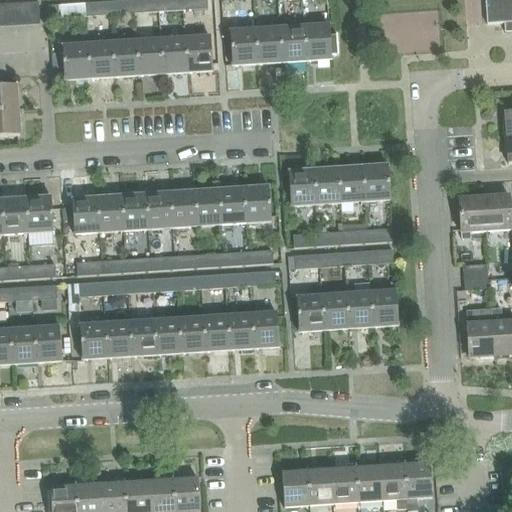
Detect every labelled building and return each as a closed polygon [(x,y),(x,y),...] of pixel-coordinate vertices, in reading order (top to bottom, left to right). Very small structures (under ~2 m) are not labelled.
[(143,1),(144,15),(159,14),(159,0),(143,1)] [(167,0),(168,13),(184,12),(182,0),(167,0)] [(192,0),(193,11),(208,10),(207,0),(192,0)] [(511,0),(485,0),(487,26),(505,25),(505,34),(511,33),(511,0)] [(118,3),(119,16),(135,15),(134,2),(118,3)] [(93,4),(94,18),(110,17),(109,3),(93,4)] [(27,4),(16,5),(17,28),(28,27),(27,4)] [(39,26),(38,4),(27,4),(28,27),(39,26)] [(16,5),(5,6),(6,28),(17,28),(16,5)] [(69,6),(70,19),(86,18),(85,5),(69,6)] [(329,27),(304,29),(306,64),(331,62),(331,57),(337,56),(337,57),(338,57),(337,36),(336,36),(336,37),(330,37),(329,27)] [(304,29),(280,30),(282,66),(306,64),(304,29)] [(280,30),(255,32),(257,67),(282,66),(280,30)] [(257,67),(255,32),(230,34),(233,69),(257,67)] [(211,40),(185,41),(187,76),(213,74),(211,40)] [(185,41),(161,43),(163,77),(187,76),(185,41)] [(161,43),(136,44),(139,79),(163,77),(161,43)] [(136,44),(111,46),(113,80),(139,79),(136,44)] [(111,46),(87,47),(89,81),(113,80),(111,46)] [(89,81),(87,47),(62,48),(64,83),(89,81)] [(0,87),(0,113),(19,112),(17,86),(0,87)] [(232,111),(233,135),(245,134),(244,111),(232,111)] [(19,112),(0,113),(0,138),(20,137),(19,112)] [(388,168),(362,170),(364,204),(390,203),(388,168)] [(362,170),(338,171),(341,206),(364,204),(362,170)] [(338,171),(313,173),(315,207),(341,206),(338,171)] [(315,207),(313,173),(289,174),(290,209),(315,207)] [(268,189),(244,191),(245,225),(271,224),(268,189)] [(244,191),(218,192),(221,227),(245,225),(244,191)] [(218,192),(194,194),(197,228),(221,227),(218,192)] [(194,194),(170,195),(172,230),(197,228),(194,194)] [(170,195),(146,197),(148,231),(172,230),(170,195)] [(146,197),(121,198),(123,233),(148,231),(146,197)] [(51,198),(26,199),(28,235),(53,233),(51,198)] [(121,198),(96,200),(99,234),(123,233),(121,198)] [(510,230),(509,218),(508,207),(508,198),(482,200),(485,234),(510,233),(510,230)] [(26,199),(1,201),(3,236),(28,235),(26,199)] [(99,234),(96,200),(71,201),(73,236),(99,234)] [(459,236),(485,234),(482,200),(457,201),(459,236)] [(383,244),(382,231),(366,232),(367,245),(383,244)] [(359,246),(358,232),(342,233),(343,247),(359,246)] [(334,247),(333,234),(317,235),(318,248),(334,247)] [(309,249),(308,236),(293,237),(294,250),(309,249)] [(376,253),(377,266),(393,265),(392,252),(376,253)] [(248,267),(263,266),(263,253),(247,254),(248,267)] [(367,253),(351,254),(352,268),(368,267),(367,253)] [(239,267),(238,254),(222,255),(223,268),(239,267)] [(328,256),(329,269),(345,268),(344,255),(328,256)] [(215,269),(214,256),(199,257),(200,270),(215,269)] [(302,257),(303,271),(319,270),(318,256),(302,257)] [(174,259),(175,271),(190,270),(189,258),(174,259)] [(150,260),(151,273),(167,272),(166,259),(150,260)] [(141,274),(140,261),(125,262),(126,275),(141,274)] [(116,262),(100,263),(101,276),(117,275),(116,262)] [(92,277),(91,264),(76,265),(77,278),(92,277)] [(30,268),(31,281),(47,280),(46,267),(30,268)] [(5,269),(6,283),(22,282),(21,268),(5,269)] [(462,282),(486,280),(485,268),(461,269),(462,282)] [(274,287),(273,273),(258,274),(258,288),(274,287)] [(249,288),(248,275),(232,276),(233,289),(249,288)] [(224,290),(223,277),(208,278),(209,291),(224,290)] [(200,291),(199,278),(183,279),(184,292),(200,291)] [(176,293),(175,280),(159,281),(160,294),(176,293)] [(486,280),(462,282),(463,295),(487,293),(486,280)] [(152,294),(151,281),(135,282),(136,295),(152,294)] [(127,296),(126,283),(110,284),(111,297),(127,296)] [(87,298),(103,298),(102,284),(86,285),(87,298)] [(41,288),(42,302),(57,301),(56,287),(41,288)] [(15,290),(16,304),(32,303),(31,289),(15,290)] [(396,293),(370,295),(371,329),(398,327),(396,293)] [(370,295),(346,296),(348,330),(371,329),(370,295)] [(346,296),(321,298),(323,332),(348,330),(346,296)] [(323,332),(321,298),(296,299),(298,334),(323,332)] [(491,310),(492,325),(491,325),(493,360),(511,358),(511,324),(502,325),(502,310),(491,310)] [(276,315),(250,317),(253,351),(278,349),(276,315)] [(250,317),(226,318),(228,353),(253,351),(250,317)] [(226,318),(202,320),(205,354),(228,353),(226,318)] [(202,320),(178,321),(180,356),(205,354),(202,320)] [(178,321),(153,323),(156,358),(180,356),(178,321)] [(153,323),(128,325),(130,360),(156,358),(153,323)] [(128,325),(104,326),(106,361),(130,360),(128,325)] [(468,361),(493,360),(491,325),(465,327),(468,361)] [(106,361),(104,326),(79,328),(82,363),(106,361)] [(59,329),(33,331),(35,365),(62,363),(59,329)] [(33,331),(9,333),(11,367),(35,365),(33,331)] [(9,333),(0,333),(0,367),(11,367),(9,333)] [(404,468),(407,511),(406,511),(417,511),(417,503),(431,502),(429,467),(404,468)] [(407,511),(404,468),(379,470),(381,489),(382,505),(396,504),(397,511),(407,511)] [(382,505),(381,489),(379,470),(355,471),(357,507),(382,505)] [(330,473),(333,508),(357,507),(355,471),(330,473)] [(333,508),(330,473),(307,474),(310,510),(333,508)] [(307,474),(281,476),(283,511),(310,510),(307,474)] [(200,511),(200,504),(198,481),(173,483),(174,511),(200,511)] [(149,511),(174,511),(173,483),(148,484),(149,511)] [(125,511),(149,511),(148,484),(124,486),(125,511)] [(125,511),(124,486),(100,488),(101,511),(125,511)] [(101,511),(100,488),(75,489),(76,511),(101,511)] [(76,511),(75,489),(50,491),(51,511),(76,511)]
